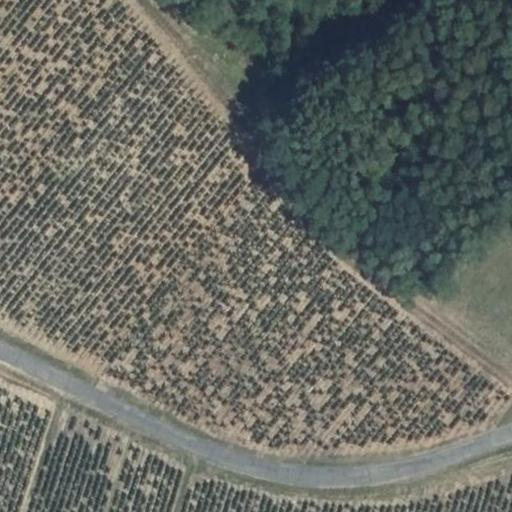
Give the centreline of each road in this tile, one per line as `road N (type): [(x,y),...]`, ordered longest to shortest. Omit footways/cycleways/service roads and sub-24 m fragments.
road 1 (unclassified): [(511,432),(384,473),(325,478),(265,469),(206,451),(0,350)]
road 2 (track): [(511,374),(350,252),(157,0)]
